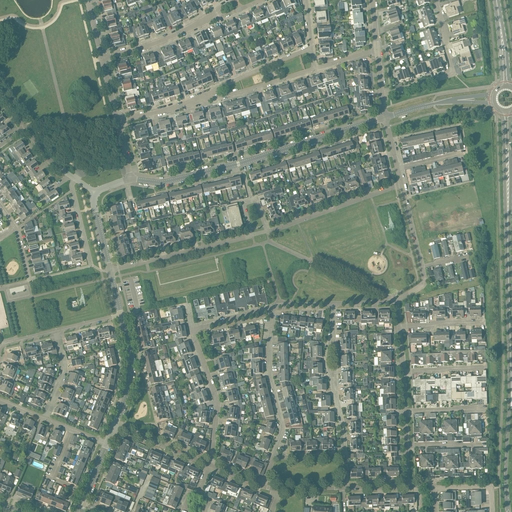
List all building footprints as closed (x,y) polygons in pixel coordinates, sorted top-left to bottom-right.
[(196,12),(197,12),(192,4),(195,2),(193,0),(191,0),(186,4),(187,7),(192,14),(193,15),(196,13),(197,13),(196,12)] [(202,8),(207,5),(203,0),(193,0),(194,1),(197,5),(199,4),(202,8)] [(291,6),(288,0),(283,0),(282,0),(283,2),(280,3),(284,12),(285,15),(288,14),(287,11),(289,11),(288,9),(292,7),(291,6)] [(288,0),(291,6),(294,5),(296,9),(300,8),(299,4),(297,0),(288,0)] [(389,5),(389,7),(394,5),(395,8),(392,9),(395,8),(398,7),(401,6),(400,3),(398,4),(396,0),(391,0),(387,1),(387,2),(387,3),(388,5),(389,5)] [(320,10),(328,9),(328,6),(327,1),(324,1),(314,2),(315,8),(320,7),(320,10)] [(360,1),(351,2),(352,10),(359,10),(359,6),(361,6),(360,1)] [(460,7),(459,1),(453,3),(448,4),(449,6),(446,7),(447,11),(446,12),(447,14),(448,14),(449,17),(459,14),(457,8),(460,7)] [(192,14),(187,7),(186,4),(185,4),(185,5),(183,6),(182,6),(181,6),(179,2),(176,3),(177,5),(181,13),(184,12),(187,17),(188,17),(189,18),(192,16),(193,15),(192,14)] [(271,5),(276,15),(276,17),(284,13),(285,15),(284,12),(280,3),(277,5),(277,3),(271,5)] [(107,14),(112,13),(111,10),(112,10),(111,4),(103,7),(104,12),(106,11),(107,14)] [(171,12),(172,15),(177,24),(181,22),(181,21),(181,20),(179,15),(181,13),(177,5),(174,7),(176,10),(171,12)] [(276,15),(271,5),(266,7),(267,9),(264,10),(265,13),(268,19),(276,15)] [(388,13),(389,19),(400,15),(398,7),(395,8),(392,9),(392,12),(388,13)] [(420,20),(433,16),(431,10),(430,11),(429,7),(424,9),(418,11),(420,15),(418,16),(420,20)] [(328,9),(320,10),(320,12),(316,13),(316,18),(329,17),(328,12),(328,9)] [(261,22),(268,19),(265,13),(264,10),(265,11),(262,13),(260,10),(256,11),(261,22)] [(261,22),(256,11),(252,13),(254,16),(251,17),(254,24),(256,23),(257,23),(261,22)] [(353,20),(363,19),(362,14),(360,14),(360,11),(352,12),(353,20)] [(113,16),(110,16),(105,17),(107,23),(115,21),(114,18),(116,17),(117,16),(116,12),(112,13),(113,16)] [(177,24),(176,23),(172,15),(168,17),(169,20),(172,25),(173,26),(177,24)] [(391,23),(391,24),(396,23),(397,26),(399,25),(403,24),(400,15),(389,19),(390,20),(389,21),(389,23),(391,23)] [(166,21),(164,18),(161,19),(160,16),(155,18),(157,22),(160,30),(161,32),(165,30),(165,29),(165,28),(163,23),(166,22),(166,21)] [(243,17),(246,25),(247,28),(254,25),(254,24),(251,17),(248,19),(247,16),(243,17)] [(434,21),(433,16),(420,20),(421,24),(422,23),(424,28),(434,25),(433,21),(434,21)] [(141,28),(144,37),(144,38),(148,37),(148,36),(148,35),(149,35),(147,29),(150,28),(148,22),(146,17),(142,19),(142,23),(140,23),(140,24),(139,24),(141,28)] [(246,25),(243,17),(239,19),(240,22),(237,23),(238,25),(239,28),(246,25)] [(322,26),(330,25),(329,17),(316,18),(317,23),(322,23),(322,26)] [(155,18),(151,20),(151,21),(148,22),(150,28),(153,27),(155,32),(156,32),(156,33),(157,33),(161,32),(160,30),(157,22),(155,18)] [(363,19),(353,20),(354,29),(356,29),(361,28),(361,25),(363,25),(363,19)] [(466,24),(464,19),(454,22),(455,24),(451,25),(453,29),(452,30),(452,32),(453,32),(454,35),(459,34),(465,32),(463,26),(466,24)] [(115,21),(107,23),(108,28),(110,28),(111,30),(121,28),(120,23),(116,24),(115,21)] [(233,21),(229,23),(232,31),(236,29),(237,32),(240,31),(239,28),(238,25),(237,23),(234,24),(233,21)] [(233,34),(232,31),(229,23),(225,25),(226,28),(223,29),(224,31),(227,37),(233,34)] [(318,34),(328,33),(330,33),(330,25),(322,26),(322,28),(317,29),(318,34)] [(397,26),(393,27),(394,29),(389,31),(391,36),(400,34),(398,28),(400,28),(399,25),(397,26)] [(144,38),(144,37),(141,28),(138,29),(137,26),(135,27),(132,28),(133,33),(133,34),(136,32),(137,34),(138,38),(139,38),(140,39),(144,38)] [(223,38),(227,37),(224,31),(223,29),(220,30),(219,27),(215,29),(218,37),(222,35),(223,38)] [(121,28),(111,30),(112,33),(109,34),(111,39),(123,36),(122,33),(121,28)] [(209,35),(213,43),(220,40),(218,37),(215,29),(211,31),(212,34),(210,35),(209,35)] [(352,39),(364,38),(364,32),(362,33),(361,29),(356,30),(354,30),(355,39),(352,39)] [(421,43),(424,42),(437,38),(436,32),(434,33),(433,29),(429,31),(423,32),(424,37),(420,39),(421,43)] [(292,36),(296,45),(298,45),(298,46),(301,45),(300,44),(302,43),(300,39),(303,38),(303,39),(305,38),(304,30),(300,32),(299,30),(296,31),(297,32),(292,34),(292,36)] [(205,33),(200,35),(204,44),(205,48),(206,48),(205,46),(210,44),(210,45),(213,44),(213,43),(209,35),(207,36),(205,33)] [(292,34),(291,33),(288,34),(287,37),(288,39),(285,41),(288,49),(290,48),(290,49),(292,48),(292,47),(294,47),(292,43),(295,41),(296,45),(292,36),(292,34)] [(330,33),(328,33),(318,34),(318,39),(323,39),(323,42),(331,41),(330,33)] [(400,34),(391,36),(393,42),(398,40),(399,43),(401,42),(405,41),(404,38),(401,39),(400,34)] [(196,40),(193,42),(196,48),(198,51),(205,48),(204,44),(200,35),(195,37),(196,40)] [(123,36),(111,39),(112,44),(115,44),(115,47),(125,44),(124,39),(123,36)] [(364,38),(352,39),(352,44),(355,44),(356,46),(352,47),(353,51),(360,49),(360,47),(363,47),(363,43),(365,43),(364,38)] [(439,43),(437,38),(424,42),(426,45),(427,45),(428,50),(434,48),(439,47),(438,43),(439,43)] [(193,42),(189,43),(188,40),(183,42),(184,43),(187,52),(192,49),(195,56),(199,54),(196,48),(193,42)] [(288,50),(288,49),(285,41),(282,42),(281,40),(276,42),(279,48),(282,47),(283,51),(285,50),(285,51),(288,50)] [(320,50),(329,49),(329,44),(333,43),(333,41),(331,41),(323,42),(324,44),(319,45),(320,50)] [(401,42),(399,43),(395,44),(396,47),(391,49),(393,54),(402,51),(400,46),(403,45),(405,43),(405,41),(401,42)] [(457,43),(453,44),(454,48),(453,48),(453,51),(454,50),(456,54),(459,53),(460,55),(470,52),(468,46),(468,47),(466,41),(463,42),(463,41),(457,43)] [(180,51),(177,53),(180,60),(183,58),(182,54),(187,52),(183,42),(179,44),(180,48),(179,48),(180,51)] [(276,55),(276,54),(278,53),(276,49),(279,48),(276,42),(273,44),(273,43),(268,45),(269,48),(272,56),(274,55),(274,56),(276,55)] [(272,57),(272,56),(269,48),(268,45),(265,46),(265,47),(260,49),(263,55),(266,54),(267,58),(269,57),(269,58),(272,57)] [(261,61),(260,61),(262,60),(260,56),(263,55),(260,49),(259,47),(256,48),(256,52),(256,53),(253,54),(257,62),(258,62),(261,61)] [(166,50),(171,62),(177,60),(177,61),(180,60),(177,53),(174,54),(173,51),(172,51),(171,48),(166,50)] [(330,54),(329,49),(320,50),(320,55),(325,55),(325,57),(330,57),(333,56),(333,54),(330,54)] [(163,59),(160,60),(162,68),(166,66),(165,64),(171,62),(166,50),(161,52),(162,55),(161,56),(163,59)] [(242,69),(244,68),(246,67),(244,63),(247,62),(244,56),(242,50),(239,52),(241,57),(239,58),(240,60),(237,61),(240,69),(241,69),(242,69)] [(400,61),(404,60),(406,59),(407,59),(406,56),(403,57),(402,51),(393,54),(395,60),(400,58),(400,61)] [(460,57),(457,58),(458,62),(457,63),(458,65),(459,65),(461,72),(472,69),(470,65),(474,64),(472,58),(470,52),(460,55),(460,57)] [(244,56),(247,62),(250,60),(252,66),(257,64),(257,62),(253,54),(250,56),(249,54),(244,56)] [(160,60),(157,62),(156,58),(154,58),(153,55),(148,56),(152,68),(158,66),(159,69),(162,68),(160,60)] [(445,55),(434,58),(434,59),(435,61),(438,70),(439,70),(440,70),(442,70),(442,69),(443,68),(442,63),(447,62),(445,55)] [(152,69),(152,68),(148,56),(143,58),(144,61),(143,62),(144,65),(141,66),(143,72),(152,69)] [(240,70),(239,70),(240,69),(237,61),(234,62),(233,61),(231,61),(230,57),(226,59),(228,63),(230,69),(233,67),(235,71),(237,71),(240,70)] [(411,73),(409,67),(407,59),(406,59),(404,60),(407,70),(402,72),(405,81),(405,80),(406,81),(408,80),(409,79),(410,79),(408,74),(411,73)] [(117,65),(118,71),(132,67),(130,68),(129,65),(127,60),(119,62),(120,65),(117,65)] [(437,70),(438,70),(435,61),(430,63),(429,61),(426,62),(428,68),(431,67),(432,72),(433,71),(434,72),(436,71),(437,70)] [(353,71),(358,71),(368,70),(367,64),(362,65),(361,62),(352,63),(353,71)] [(428,68),(426,62),(423,63),(424,65),(418,67),(421,75),(422,75),(423,76),(425,75),(425,74),(427,74),(425,69),(428,68)] [(228,75),(227,75),(229,74),(227,70),(230,69),(228,63),(225,64),(224,63),(219,65),(220,68),(224,76),(225,76),(228,75)] [(223,77),(224,76),(220,68),(219,65),(214,68),(211,70),(214,76),(217,74),(219,78),(220,78),(223,77)] [(421,75),(418,67),(413,68),(412,66),(409,67),(411,73),(414,72),(416,77),(417,77),(418,77),(420,77),(420,76),(421,75)] [(122,75),(123,78),(132,76),(131,73),(133,73),(133,71),(132,67),(118,71),(120,76),(122,75)] [(208,83),(213,81),(212,79),(215,78),(214,76),(211,70),(210,67),(202,71),(204,76),(208,83)] [(405,81),(402,72),(401,69),(396,71),(393,72),(395,78),(398,77),(399,82),(400,82),(401,83),(403,82),(404,81),(405,81)] [(203,85),(208,83),(204,76),(202,77),(199,70),(197,71),(198,74),(203,85)] [(357,76),(357,79),(363,78),(363,75),(368,75),(368,70),(358,71),(358,75),(357,76)] [(193,77),(198,87),(203,85),(198,74),(197,71),(197,72),(194,73),(196,76),(193,77)] [(330,73),(333,84),(338,83),(339,86),(340,87),(341,86),(342,86),(339,78),(338,74),(336,75),(335,71),(330,73)] [(323,80),(326,89),(327,91),(330,90),(329,86),(333,84),(330,73),(324,74),(326,79),(323,80)] [(180,82),(182,85),(184,91),(187,89),(187,92),(193,89),(188,78),(186,75),(184,76),(186,80),(180,82)] [(132,76),(123,78),(124,81),(121,82),(122,87),(134,84),(132,76)] [(323,80),(321,81),(319,76),(314,78),(318,89),(318,90),(326,89),(323,80)] [(193,89),(198,87),(193,77),(191,78),(190,77),(188,78),(193,89)] [(318,89),(314,78),(309,79),(312,87),(309,88),(311,94),(314,93),(313,91),(318,89)] [(363,78),(357,79),(353,79),(353,82),(356,87),(355,87),(358,87),(369,86),(369,80),(363,81),(363,78)] [(304,81),(299,83),(303,95),(308,94),(308,95),(311,94),(309,88),(306,89),(305,86),(304,81)] [(167,90),(166,88),(164,87),(163,87),(162,83),(159,84),(160,85),(164,99),(169,98),(167,90)] [(294,94),(295,97),(296,98),(303,96),(303,95),(299,83),(294,84),(295,89),(297,93),(294,94)] [(136,89),(135,89),(134,84),(131,85),(122,87),(124,92),(129,91),(129,94),(132,93),(137,92),(136,89)] [(169,98),(174,96),(171,84),(166,86),(166,88),(167,90),(169,98)] [(173,84),(171,84),(174,96),(180,95),(179,92),(182,91),(180,87),(180,86),(174,88),(173,84)] [(155,89),(159,101),(164,99),(160,85),(157,86),(159,93),(157,93),(155,89)] [(284,87),(288,99),(295,97),(294,94),(292,95),(290,91),(289,86),(284,87)] [(358,87),(355,87),(356,92),(354,92),(354,95),(359,95),(365,94),(365,91),(370,91),(369,86),(358,87)] [(288,99),(284,87),(279,89),(280,94),(281,97),(279,98),(281,104),(283,103),(283,101),(288,99)] [(159,101),(155,89),(152,90),(152,92),(148,94),(149,98),(150,102),(151,106),(151,105),(150,102),(153,101),(154,103),(159,101)] [(269,92),(272,104),(277,103),(278,105),(281,104),(279,98),(276,99),(275,95),(273,91),(269,92)] [(132,93),(132,96),(125,98),(126,103),(138,100),(137,96),(139,95),(138,92),(137,92),(132,93)] [(272,104),(269,92),(263,94),(266,102),(267,103),(264,104),(266,112),(269,111),(267,104),(272,103),(272,104)] [(361,103),(371,102),(371,97),(365,97),(365,94),(359,95),(354,95),(355,99),(356,99),(357,103),(361,103)] [(257,108),(256,105),(253,97),(248,98),(251,106),(248,107),(249,111),(257,108)] [(126,103),(128,109),(130,108),(131,111),(137,110),(136,106),(140,105),(141,103),(145,102),(144,99),(138,100),(126,103)] [(238,102),(241,113),(249,111),(248,107),(245,108),(244,105),(243,100),(238,102)] [(241,113),(238,102),(230,104),(233,115),(241,113)] [(357,103),(357,108),(360,108),(360,111),(361,115),(366,113),(365,111),(367,110),(366,108),(372,107),(371,102),(361,103),(357,103)] [(227,113),(224,114),(225,118),(228,117),(233,115),(230,104),(225,105),(226,110),(227,113)] [(222,119),(225,118),(224,114),(221,115),(219,108),(216,109),(215,106),(213,107),(217,120),(222,119)] [(217,120),(213,107),(210,108),(211,110),(208,111),(209,113),(206,113),(207,119),(208,123),(212,122),(213,122),(215,122),(216,121),(217,120)] [(200,124),(199,121),(196,111),(194,112),(194,114),(192,115),(193,120),(190,121),(191,126),(200,124)] [(196,111),(200,124),(205,123),(204,120),(207,119),(206,113),(203,114),(202,112),(199,113),(199,111),(196,111)] [(182,126),(183,129),(191,126),(190,121),(187,122),(186,117),(183,117),(182,115),(180,116),(182,126)] [(177,128),(174,129),(175,131),(178,130),(183,129),(182,126),(180,116),(177,116),(178,119),(175,119),(177,127),(177,128)] [(175,131),(174,129),(172,122),(169,123),(169,121),(166,122),(166,119),(163,120),(166,133),(175,131)] [(161,134),(166,133),(163,120),(160,120),(161,123),(158,123),(160,132),(157,133),(158,135),(159,138),(162,137),(161,134)] [(144,131),(144,128),(146,127),(145,124),(146,124),(146,123),(137,125),(137,126),(136,126),(135,126),(135,127),(134,127),(134,128),(135,127),(136,133),(134,134),(135,139),(135,140),(140,139),(148,137),(146,131),(144,131)] [(0,127),(0,135),(1,137),(10,130),(7,125),(4,127),(3,125),(0,127)] [(366,143),(367,142),(368,142),(370,142),(374,141),(380,139),(379,134),(372,136),(371,133),(367,135),(367,137),(365,137),(366,143)] [(428,135),(429,143),(430,146),(437,145),(436,140),(434,141),(433,134),(428,135)] [(141,161),(148,159),(151,158),(149,153),(149,152),(150,152),(149,149),(153,148),(152,144),(148,145),(148,144),(147,140),(141,142),(137,143),(137,147),(139,154),(141,161)] [(382,148),(381,142),(375,144),(374,141),(370,142),(368,142),(367,142),(366,143),(368,151),(369,151),(372,150),(382,148)] [(16,156),(17,157),(22,153),(20,150),(25,147),(21,142),(14,147),(14,146),(10,148),(13,152),(16,156)] [(209,143),(203,144),(205,151),(207,158),(212,157),(210,149),(209,143)] [(351,143),(346,144),(349,152),(353,150),(355,155),(357,154),(357,152),(356,149),(354,150),(353,147),(351,143)] [(382,148),(372,150),(373,153),(371,153),(372,159),(378,157),(377,154),(383,153),(382,148)] [(313,155),(315,161),(321,160),(320,157),(318,152),(313,154),(313,155)] [(29,160),(32,158),(28,153),(24,156),(22,153),(17,157),(20,162),(19,163),(22,167),(30,162),(29,160)] [(151,158),(148,159),(148,161),(142,162),(144,170),(147,169),(148,171),(154,170),(153,164),(154,164),(155,163),(156,161),(156,160),(156,157),(151,158)] [(371,159),(373,167),(386,164),(385,159),(379,160),(378,157),(372,159),(371,159)] [(28,173),(30,176),(35,172),(33,169),(38,166),(34,161),(30,164),(26,167),(28,169),(27,169),(26,170),(26,172),(26,173),(28,173)] [(374,176),(378,175),(382,174),(381,171),(387,169),(386,164),(373,167),(372,167),(374,176)] [(414,173),(413,169),(413,168),(411,169),(412,176),(409,176),(412,186),(409,186),(410,193),(414,192),(413,188),(417,187),(415,175),(414,175),(414,173)] [(0,186),(10,179),(15,176),(12,172),(7,176),(8,177),(5,179),(2,175),(0,176),(0,186)] [(35,172),(30,176),(33,181),(35,179),(37,182),(45,177),(42,172),(37,175),(35,172)] [(378,175),(379,178),(377,178),(378,183),(383,182),(383,179),(389,178),(388,172),(382,174),(378,175)] [(360,180),(357,173),(355,174),(349,176),(350,179),(353,189),(359,187),(357,181),(360,180)] [(342,185),(343,186),(345,185),(347,191),(353,189),(350,179),(349,176),(348,176),(343,178),(340,179),(342,183),(342,185)] [(365,178),(364,176),(360,177),(362,184),(367,182),(367,183),(371,181),(370,177),(365,178)] [(10,179),(0,186),(0,187),(1,189),(0,190),(3,194),(11,188),(9,185),(12,182),(10,179)] [(336,195),(342,193),(341,190),(344,189),(343,186),(342,185),(342,183),(340,179),(332,182),(333,185),(335,191),(336,194),(336,195)] [(38,195),(39,197),(43,195),(48,191),(46,188),(51,185),(47,180),(39,186),(43,190),(41,192),(42,192),(38,195)] [(323,185),(326,192),(328,191),(330,197),(336,195),(336,194),(335,191),(333,185),(330,187),(328,184),(323,185)] [(326,192),(323,185),(318,187),(319,190),(316,191),(319,201),(325,199),(323,193),(326,192)] [(3,194),(6,199),(7,198),(9,200),(19,193),(15,186),(11,188),(3,194)] [(277,190),(274,191),(268,193),(270,198),(264,200),(266,205),(272,203),(276,202),(274,198),(277,197),(277,195),(283,193),(281,189),(277,190)] [(306,192),(309,198),(311,197),(313,203),(319,201),(316,191),(313,193),(312,190),(306,192)] [(48,191),(43,195),(39,197),(41,200),(45,197),(47,200),(48,198),(50,201),(58,196),(55,191),(50,194),(48,191)] [(309,198),(306,192),(301,193),(302,196),(299,197),(302,207),(308,205),(306,199),(309,198)] [(12,208),(21,202),(24,199),(19,193),(9,200),(11,203),(9,204),(12,208)] [(291,208),(296,206),(297,209),(302,207),(299,197),(298,195),(297,195),(297,194),(296,195),(295,195),(294,195),(294,196),(288,198),(290,204),(291,208)] [(276,202),(272,203),(273,206),(267,208),(269,214),(279,211),(277,205),(280,204),(279,201),(276,202)] [(12,208),(15,212),(16,211),(18,213),(29,206),(33,203),(32,202),(30,203),(30,204),(29,202),(23,206),(21,202),(12,208)] [(122,202),(116,204),(116,207),(111,208),(112,212),(110,212),(110,214),(124,210),(122,202)] [(31,210),(36,206),(33,203),(29,206),(18,213),(20,216),(18,217),(21,221),(30,215),(27,211),(30,209),(31,210)] [(59,215),(65,213),(64,210),(69,209),(68,203),(61,204),(61,203),(57,204),(56,205),(57,209),(58,211),(56,212),(57,215),(59,215)] [(228,215),(239,212),(237,203),(226,206),(228,215)] [(125,215),(124,210),(110,214),(111,215),(112,215),(113,218),(111,218),(113,218),(125,215)] [(281,210),(279,211),(269,214),(271,219),(273,219),(274,222),(284,219),(281,210)] [(241,221),(239,212),(228,215),(230,224),(241,221)] [(65,213),(59,215),(60,221),(62,220),(63,223),(67,222),(72,221),(71,215),(66,216),(65,213)] [(113,218),(111,218),(112,222),(110,222),(111,224),(124,221),(123,216),(125,216),(125,215),(113,218)] [(27,235),(34,233),(33,228),(37,227),(36,222),(34,219),(25,225),(25,228),(24,228),(25,235),(27,235)] [(209,223),(206,224),(208,234),(214,232),(213,228),(212,227),(215,226),(214,219),(208,220),(209,223)] [(198,230),(201,229),(201,230),(202,235),(208,234),(206,224),(202,225),(201,223),(201,222),(200,221),(199,221),(193,222),(194,224),(195,231),(198,230)] [(241,221),(230,224),(232,233),(244,230),(241,221)] [(63,223),(61,224),(62,227),(64,227),(65,232),(65,233),(69,232),(75,230),(73,224),(68,226),(67,222),(63,223)] [(184,226),(185,229),(187,239),(193,237),(192,233),(191,232),(195,231),(194,224),(193,222),(189,223),(190,225),(184,226)] [(125,226),(122,226),(114,229),(115,232),(113,232),(113,234),(118,233),(124,232),(123,229),(125,229),(126,228),(125,226)] [(167,234),(170,243),(175,242),(174,236),(177,235),(175,228),(175,227),(174,226),(169,227),(171,233),(167,234)] [(175,227),(175,228),(177,235),(180,235),(181,240),(187,239),(185,229),(179,231),(178,228),(177,226),(175,227)] [(164,245),(170,243),(167,234),(164,234),(163,229),(157,230),(159,239),(162,239),(164,245)] [(153,237),(150,238),(152,247),(158,246),(156,240),(159,239),(157,230),(153,231),(152,233),(153,237)] [(29,244),(37,242),(36,242),(39,242),(38,237),(41,236),(40,231),(39,232),(38,232),(34,233),(27,235),(28,238),(26,238),(28,245),(29,244)] [(65,233),(65,232),(63,233),(61,234),(63,240),(67,239),(68,242),(77,240),(76,234),(70,235),(69,232),(65,233)] [(129,234),(116,237),(117,242),(123,241),(128,240),(131,239),(129,234)] [(146,249),(152,247),(150,238),(144,239),(143,236),(140,237),(141,241),(142,244),(145,243),(145,244),(146,249)] [(452,238),(453,241),(456,253),(464,251),(460,236),(452,238)] [(28,247),(30,254),(43,251),(39,252),(38,247),(44,245),(43,241),(39,242),(36,242),(37,242),(29,244),(30,247),(28,247)] [(69,255),(75,254),(74,251),(79,249),(78,243),(73,245),(69,246),(69,249),(67,250),(63,255),(64,257),(69,255)] [(127,245),(120,247),(118,247),(119,250),(117,251),(118,253),(128,250),(131,249),(130,244),(129,245),(127,245)] [(434,259),(441,258),(437,245),(431,247),(434,259)] [(31,257),(32,264),(48,260),(41,261),(40,256),(44,255),(43,251),(30,254),(32,254),(32,257),(31,257)] [(69,255),(64,257),(61,257),(62,262),(66,262),(66,263),(67,263),(72,262),(73,264),(82,262),(81,256),(76,257),(75,254),(69,255)] [(49,265),(48,260),(32,264),(33,264),(34,264),(35,266),(33,267),(35,273),(43,271),(44,273),(48,272),(46,265),(49,265)] [(466,262),(459,264),(463,280),(470,279),(466,262)] [(443,280),(441,269),(433,270),(436,282),(443,280)] [(257,303),(257,304),(261,303),(263,303),(263,301),(267,300),(267,301),(265,294),(259,295),(257,285),(253,286),(255,296),(257,303)] [(257,303),(255,296),(250,297),(247,288),(243,289),(245,298),(247,305),(247,306),(251,305),(253,306),(253,305),(253,304),(257,303)] [(235,301),(237,308),(237,309),(241,308),(243,308),(243,306),(247,305),(245,298),(240,300),(238,294),(239,293),(238,290),(233,291),(235,301)] [(225,303),(227,310),(227,311),(231,310),(233,311),(233,310),(233,309),(237,308),(235,301),(230,302),(227,293),(223,294),(225,303)] [(476,316),(475,307),(475,304),(471,304),(471,293),(466,293),(467,302),(467,308),(467,309),(470,309),(470,317),(476,316)] [(439,318),(442,317),(445,317),(445,308),(449,307),(449,302),(449,301),(449,294),(444,295),(445,298),(445,305),(439,305),(439,309),(439,318)] [(215,306),(217,313),(217,314),(221,313),(223,313),(223,311),(227,310),(225,303),(220,305),(217,295),(213,296),(215,306)] [(217,313),(215,306),(210,307),(207,297),(203,298),(205,308),(207,315),(207,316),(211,315),(213,316),(213,315),(213,313),(217,313)] [(207,315),(205,308),(200,310),(197,300),(193,301),(197,318),(201,317),(203,318),(204,316),(207,315)] [(449,301),(449,302),(449,307),(449,309),(452,308),(452,317),(458,317),(458,308),(458,306),(458,304),(453,304),(452,301),(449,301)] [(463,308),(467,308),(467,302),(463,302),(463,306),(458,306),(458,308),(458,317),(464,317),(463,308)] [(426,304),(426,308),(419,308),(419,311),(419,320),(422,320),(422,319),(425,319),(425,312),(429,311),(429,310),(429,304),(426,304)] [(475,304),(475,307),(476,316),(481,316),(481,308),(484,307),(484,304),(481,304),(475,304)] [(173,317),(182,315),(181,310),(176,310),(175,307),(169,309),(170,312),(172,311),(173,317)] [(419,311),(419,308),(414,308),(414,312),(410,312),(410,315),(413,315),(413,320),(416,320),(417,320),(419,320),(419,311)] [(379,325),(379,323),(384,323),(384,320),(383,310),(378,310),(378,316),(375,316),(375,317),(375,318),(375,322),(375,325),(379,325)] [(390,313),(389,313),(389,310),(383,310),(384,320),(384,323),(384,324),(392,324),(391,315),(390,315),(390,313)] [(353,323),(358,323),(357,317),(354,317),(354,311),(349,311),(349,312),(349,313),(349,321),(349,325),(353,325),(353,323)] [(375,317),(375,316),(372,316),(371,311),(366,311),(366,312),(366,320),(366,322),(371,322),(372,325),(375,325),(375,322),(375,318),(375,317)] [(366,312),(360,312),(361,317),(357,317),(358,323),(361,323),(361,324),(366,324),(366,322),(366,320),(366,312)] [(147,320),(146,317),(146,315),(142,315),(136,317),(134,317),(135,320),(133,321),(134,322),(133,322),(134,323),(146,320),(147,320)] [(182,315),(173,317),(171,317),(172,326),(178,325),(178,322),(183,321),(182,315)] [(288,328),(289,318),(289,317),(283,316),(283,317),(281,317),(281,315),(279,327),(288,328)] [(290,330),(296,331),(296,329),(297,323),(297,319),(297,318),(293,318),(293,317),(289,316),(289,317),(289,318),(288,328),(290,329),(290,330)] [(297,318),(297,319),(297,323),(296,329),(296,331),(295,338),(298,339),(300,327),(304,328),(306,320),(306,319),(301,319),(302,318),(297,317),(297,318)] [(309,331),(312,332),(314,321),(314,320),(308,320),(306,320),(304,328),(309,329),(309,331)] [(322,326),(322,321),(317,321),(314,321),(312,332),(316,332),(316,330),(323,330),(324,326),(322,326)] [(136,332),(136,334),(146,331),(146,328),(150,327),(149,325),(137,328),(137,331),(136,331),(136,332)] [(176,330),(177,334),(185,332),(184,326),(179,327),(178,325),(172,326),(170,326),(171,329),(173,331),(176,330)] [(250,325),(248,326),(251,336),(254,335),(254,337),(259,335),(257,330),(255,330),(254,326),(251,327),(250,325)] [(246,328),(241,330),(243,339),(246,339),(245,337),(251,336),(248,326),(246,326),(246,328)] [(113,339),(114,341),(117,341),(115,332),(112,333),(112,330),(109,331),(108,328),(103,329),(105,340),(110,338),(111,340),(113,339)] [(98,336),(96,336),(97,343),(100,342),(100,341),(105,340),(103,329),(97,330),(98,336)] [(235,340),(232,329),(230,330),(230,332),(228,333),(225,334),(228,346),(231,345),(230,343),(235,342),(235,340)] [(241,330),(235,331),(235,329),(232,329),(235,340),(240,338),(240,340),(243,339),(241,330)] [(455,336),(452,336),(452,346),(456,346),(455,344),(461,344),(460,340),(460,330),(458,331),(458,333),(455,333),(455,336)] [(462,330),(460,330),(460,340),(465,340),(465,342),(466,343),(469,343),(468,335),(466,336),(465,333),(463,333),(462,330)] [(468,335),(469,343),(472,343),(472,340),(477,340),(476,330),(471,330),(471,335),(468,335)] [(485,332),(482,333),(482,330),(476,330),(477,332),(477,340),(477,343),(485,343),(485,332)] [(434,341),(439,341),(439,331),(437,331),(437,334),(434,334),(434,337),(431,337),(431,342),(431,345),(434,345),(434,341)] [(452,346),(452,336),(449,336),(449,333),(446,333),(446,331),(444,331),(444,333),(444,341),(444,344),(449,344),(449,346),(452,346)] [(95,344),(97,343),(96,336),(93,337),(92,332),(86,333),(88,342),(94,340),(95,344)] [(185,332),(177,334),(178,339),(175,340),(175,343),(181,342),(181,339),(186,338),(185,332)] [(82,340),(80,340),(81,347),(89,345),(88,342),(86,333),(81,334),(82,340)] [(219,344),(216,333),(214,334),(215,336),(212,337),(209,338),(211,347),(214,346),(214,345),(219,344)] [(216,333),(219,344),(220,347),(225,346),(225,347),(228,346),(225,334),(222,334),(219,335),(219,333),(216,333)] [(384,333),(381,333),(377,334),(377,337),(380,337),(380,342),(390,341),(390,336),(386,336),(386,333),(384,333)] [(429,333),(421,334),(422,344),(430,343),(429,333)] [(411,344),(417,344),(416,334),(408,334),(409,342),(411,342),(411,344)] [(82,349),(81,347),(80,340),(77,341),(76,336),(70,337),(72,345),(73,348),(78,347),(79,350),(82,349)] [(152,336),(139,339),(140,341),(139,342),(139,343),(138,343),(139,344),(149,342),(148,339),(152,338),(152,336)] [(340,340),(340,345),(352,345),(352,336),(345,337),(345,340),(340,340)] [(72,345),(70,337),(65,338),(66,343),(63,344),(65,351),(68,350),(67,347),(72,345)] [(312,353),(323,352),(323,347),(316,347),(316,342),(311,341),(309,341),(309,347),(310,347),(310,353),(312,353)] [(390,341),(380,342),(380,346),(377,347),(377,350),(385,349),(385,347),(391,346),(390,341)] [(46,343),(48,353),(52,352),(52,355),(57,354),(56,348),(53,349),(51,344),(49,344),(49,342),(46,343)] [(175,344),(177,347),(176,347),(178,352),(181,351),(190,348),(189,348),(191,347),(189,342),(182,344),(181,342),(175,343),(175,344)] [(48,353),(46,343),(42,344),(43,346),(41,346),(42,351),(39,352),(40,358),(45,357),(45,354),(48,353)] [(346,351),(346,353),(353,353),(352,345),(340,345),(340,351),(346,351)] [(36,359),(37,362),(41,361),(40,358),(39,352),(36,353),(35,348),(33,348),(32,346),(29,347),(32,357),(32,361),(36,360),(36,359)] [(249,354),(251,354),(254,354),(263,354),(263,351),(262,351),(261,346),(257,347),(253,347),(249,348),(249,349),(249,354)] [(28,358),(32,357),(29,347),(26,348),(26,350),(24,350),(25,355),(23,356),(24,362),(29,361),(28,358)] [(191,353),(190,348),(181,351),(183,356),(180,357),(181,360),(187,358),(186,355),(191,353)] [(103,357),(106,356),(114,355),(113,352),(115,351),(115,349),(102,352),(103,357)] [(144,359),(156,356),(155,349),(151,350),(151,351),(143,353),(144,359)] [(385,349),(377,350),(377,353),(380,353),(380,358),(391,357),(391,352),(385,352),(385,349)] [(477,350),(471,351),(471,358),(471,361),(478,361),(477,355),(482,354),(482,358),(486,358),(486,353),(486,350),(484,350),(481,350),(477,350)] [(445,352),(441,352),(441,354),(441,358),(441,362),(448,362),(448,355),(453,355),(453,359),(456,359),(456,351),(452,351),(450,351),(445,352)] [(471,358),(471,351),(456,351),(456,359),(456,362),(463,362),(463,355),(467,355),(468,358),(471,358)] [(224,358),(217,360),(218,365),(228,363),(227,358),(234,356),(234,355),(234,352),(223,355),(224,358)] [(305,361),(307,361),(309,361),(313,361),(319,361),(319,358),(320,358),(323,358),(323,352),(312,353),(310,353),(310,358),(307,358),(307,361),(305,361)] [(353,353),(346,353),(346,356),(341,357),(341,362),(349,362),(353,362),(353,353)] [(14,365),(15,362),(16,362),(18,357),(9,354),(7,359),(9,360),(7,362),(10,364),(10,363),(14,365)] [(254,354),(251,354),(252,362),(260,362),(260,359),(262,359),(262,356),(263,356),(263,354),(254,354)] [(422,354),(414,354),(411,355),(411,365),(418,365),(418,358),(426,358),(426,354),(422,354)] [(436,358),(441,358),(441,354),(426,354),(426,358),(426,365),(433,365),(433,362),(436,362),(436,358)] [(83,360),(82,356),(76,358),(77,361),(71,362),(72,368),(81,366),(80,360),(83,360)] [(144,359),(145,364),(158,361),(156,356),(144,359)] [(380,366),(387,365),(385,365),(385,363),(391,362),(391,357),(380,358),(377,358),(378,366),(380,366)] [(187,358),(181,360),(184,368),(195,364),(193,359),(188,361),(187,358)] [(158,361),(145,364),(147,369),(155,367),(159,366),(158,361)] [(322,369),(323,369),(323,364),(313,364),(313,361),(309,361),(307,361),(305,361),(305,363),(305,364),(309,364),(309,367),(313,366),(313,370),(322,369)] [(349,362),(341,362),(341,368),(346,367),(346,370),(353,370),(353,367),(350,367),(349,362)] [(7,365),(5,370),(16,375),(19,367),(14,365),(10,363),(10,364),(9,366),(7,365)] [(230,368),(228,363),(218,365),(220,370),(226,369),(227,372),(233,370),(233,367),(230,368)] [(46,374),(52,377),(53,377),(55,372),(53,371),(54,368),(53,366),(51,366),(51,364),(47,365),(47,367),(44,374),(45,374),(46,374)] [(195,364),(184,368),(187,376),(193,374),(192,371),(197,369),(195,364)] [(385,365),(380,366),(380,369),(382,369),(382,371),(385,371),(385,373),(393,373),(393,368),(387,368),(387,365),(385,365)] [(147,369),(148,374),(160,371),(159,366),(155,367),(147,369)] [(264,369),(254,369),(254,372),(252,373),(252,377),(255,377),(260,377),(260,374),(262,374),(262,371),(264,371),(264,369)] [(320,378),(320,375),(323,375),(323,369),(322,369),(313,370),(309,370),(309,378),(310,378),(317,378),(320,378)] [(16,375),(5,370),(3,375),(5,376),(4,379),(7,380),(10,381),(13,382),(16,375)] [(222,382),(224,381),(232,379),(231,374),(234,373),(233,370),(227,372),(228,375),(221,376),(222,382)] [(341,373),(341,379),(353,378),(353,370),(346,370),(346,373),(341,373)] [(149,380),(152,379),(162,377),(160,371),(148,374),(149,380)] [(476,376),(477,388),(482,388),(482,384),(486,384),(486,371),(483,371),(483,376),(476,376)] [(71,373),(69,378),(78,381),(81,382),(83,374),(77,372),(77,375),(71,373)] [(43,373),(40,381),(42,382),(48,384),(51,385),(53,380),(50,379),(51,377),(52,377),(46,374),(45,374),(44,374),(43,373)] [(393,378),(393,373),(385,373),(385,376),(382,376),(382,378),(381,378),(381,382),(387,381),(387,379),(393,378)] [(191,378),(193,383),(201,380),(199,375),(194,377),(193,374),(187,376),(188,379),(191,378)] [(471,388),(477,388),(476,376),(471,377),(471,374),(468,374),(468,377),(463,377),(464,384),(471,384),(471,388)] [(451,379),(451,389),(456,389),(456,385),(464,384),(463,377),(459,377),(459,375),(456,375),(456,377),(451,377),(451,379)] [(281,382),(282,386),(292,384),(288,385),(288,382),(291,382),(291,379),(288,379),(288,376),(277,377),(278,379),(279,379),(279,382),(281,382)] [(162,377),(152,379),(149,380),(151,385),(163,382),(162,377)] [(252,377),(254,387),(255,387),(257,387),(267,384),(266,382),(265,383),(264,379),(262,380),(261,377),(260,377),(255,377),(252,377)] [(420,391),(426,391),(425,380),(420,380),(420,377),(417,377),(417,380),(412,380),(413,387),(420,387),(420,391)] [(425,380),(426,391),(431,391),(431,387),(438,387),(438,379),(434,379),(433,377),(430,377),(430,379),(425,380)] [(451,390),(451,389),(451,379),(446,379),(446,377),(442,377),(442,379),(438,379),(438,387),(446,386),(446,390),(451,390)] [(78,381),(69,378),(68,383),(74,385),(73,388),(78,390),(81,391),(82,388),(80,387),(77,386),(78,381)] [(312,386),(317,386),(326,386),(327,386),(327,382),(326,381),(325,381),(317,381),(317,378),(310,378),(310,381),(312,381),(312,386)] [(353,378),(341,379),(341,384),(349,384),(349,387),(356,387),(356,384),(354,384),(353,378)] [(4,381),(2,386),(13,391),(16,383),(13,382),(10,381),(7,380),(4,379),(7,380),(5,382),(4,381)] [(222,382),(224,387),(231,386),(231,388),(237,387),(237,384),(234,385),(232,379),(224,381),(222,382)] [(42,382),(40,381),(38,380),(37,383),(41,384),(39,389),(45,392),(48,393),(50,388),(47,387),(48,384),(42,382)] [(201,380),(193,383),(189,385),(191,390),(190,390),(191,393),(193,393),(199,390),(198,388),(203,386),(201,380)] [(383,389),(386,389),(394,389),(394,384),(387,384),(387,381),(381,382),(375,382),(376,384),(377,385),(381,385),(381,390),(383,389)] [(256,392),(259,392),(267,390),(266,386),(267,386),(267,384),(257,387),(255,387),(256,392)] [(294,389),(292,384),(282,386),(283,389),(282,389),(283,394),(294,392),(294,389)] [(13,391),(2,386),(0,389),(0,391),(1,392),(0,395),(2,395),(7,397),(8,398),(9,395),(11,396),(13,391)] [(153,394),(164,392),(163,386),(159,387),(158,386),(155,387),(155,388),(152,389),(153,394)] [(321,394),(321,391),(326,391),(326,386),(317,386),(317,391),(312,391),(312,394),(314,394),(316,394),(318,394),(321,394)] [(237,387),(231,388),(232,391),(225,393),(226,399),(228,398),(237,396),(235,391),(238,390),(237,387)] [(349,387),(349,390),(344,390),(344,396),(357,395),(357,392),(356,392),(356,390),(360,390),(359,387),(356,387),(349,387)] [(66,388),(64,393),(72,397),(75,398),(76,395),(79,396),(81,391),(78,390),(73,388),(71,391),(66,388)] [(471,392),(464,392),(464,400),(469,400),(469,402),(472,402),(472,400),(477,399),(477,388),(471,388),(471,392)] [(482,392),(482,388),(477,388),(477,399),(484,399),(484,405),(487,405),(487,392),(482,392)] [(45,392),(39,389),(38,390),(36,389),(33,396),(40,399),(45,400),(47,395),(44,394),(45,392)] [(381,398),(382,397),(388,397),(388,395),(394,394),(394,389),(386,389),(383,389),(383,394),(381,394),(381,398)] [(451,389),(451,390),(451,400),(452,400),(456,400),(456,402),(460,402),(460,400),(464,400),(464,392),(456,393),(456,389),(451,389)] [(200,393),(199,390),(194,392),(193,393),(194,395),(196,401),(199,400),(207,397),(209,396),(207,391),(200,393)] [(451,400),(451,390),(446,390),(446,394),(438,395),(439,402),(443,402),(443,404),(447,404),(447,402),(452,402),(452,400),(451,400)] [(98,396),(101,397),(109,400),(110,397),(112,398),(113,396),(100,391),(98,396)] [(426,403),(426,391),(420,391),(420,395),(413,395),(413,403),(418,403),(418,405),(421,405),(421,403),(426,403)] [(431,391),(426,391),(426,403),(431,402),(431,405),(434,405),(434,402),(439,402),(438,395),(431,395),(431,391)] [(27,393),(23,392),(22,395),(19,402),(23,404),(25,397),(26,397),(27,393)] [(154,400),(163,398),(166,397),(164,392),(153,394),(154,400)] [(294,392),(283,394),(284,400),(295,397),(294,392)] [(72,397),(64,393),(63,395),(62,395),(61,395),(61,397),(61,398),(62,398),(67,401),(66,403),(72,406),(78,408),(78,407),(77,404),(73,403),(75,398),(72,397)] [(324,397),(324,394),(321,394),(318,394),(316,394),(314,394),(312,394),(316,394),(316,398),(319,398),(320,399),(321,399),(321,402),(325,402),(330,402),(331,402),(331,397),(324,397)] [(240,395),(237,396),(228,398),(229,404),(235,402),(235,406),(242,405),(241,401),(240,395)] [(344,396),(344,401),(352,401),(352,404),(359,404),(358,398),(357,398),(357,395),(344,396)] [(40,399),(33,396),(30,404),(29,403),(28,406),(35,409),(37,406),(39,407),(40,407),(41,404),(40,404),(41,402),(39,401),(40,399)] [(98,396),(96,401),(109,406),(110,404),(108,403),(109,400),(101,397),(98,396)] [(207,397),(199,400),(201,405),(198,406),(198,407),(196,408),(196,409),(199,409),(205,408),(204,404),(210,401),(209,396),(207,397)] [(154,400),(155,405),(167,402),(166,397),(163,398),(154,400)] [(284,400),(286,405),(297,402),(295,397),(284,400)] [(388,397),(382,397),(383,405),(386,405),(395,405),(395,400),(389,400),(388,397)] [(109,406),(96,401),(94,406),(105,410),(106,407),(108,408),(109,406)] [(167,402),(155,405),(157,410),(168,407),(168,406),(168,405),(167,404),(167,402)] [(286,405),(287,410),(295,408),(294,405),(297,405),(297,402),(286,405)] [(66,412),(69,413),(72,406),(66,403),(65,406),(59,404),(57,409),(66,412)] [(362,412),(362,403),(359,404),(352,404),(352,407),(347,407),(347,412),(356,412),(359,412),(362,412)] [(238,415),(241,415),(241,411),(243,412),(244,406),(242,406),(242,405),(235,406),(235,409),(230,408),(229,414),(238,415)] [(381,411),(381,414),(383,413),(389,413),(389,411),(395,410),(395,405),(386,405),(386,411),(381,411)] [(94,406),(92,411),(105,416),(105,414),(104,413),(105,410),(94,406)] [(168,407),(157,410),(158,415),(169,413),(169,410),(168,407)] [(64,417),(66,412),(57,409),(56,408),(54,413),(61,416),(60,419),(66,421),(67,418),(64,417)] [(198,413),(198,417),(210,419),(210,413),(205,412),(205,408),(196,409),(195,413),(198,413)] [(319,410),(318,410),(318,414),(325,414),(325,418),(333,418),(335,418),(335,413),(328,413),(328,410),(320,410),(319,410)] [(105,416),(92,411),(90,416),(91,416),(101,420),(102,417),(104,418),(105,416)] [(273,414),(272,411),(264,413),(265,419),(274,420),(273,416),(274,416),(274,414),(273,414)] [(355,418),(355,420),(362,420),(362,417),(359,417),(359,412),(347,412),(347,418),(355,418)] [(169,413),(158,415),(159,421),(167,419),(168,420),(171,419),(170,415),(169,413)] [(299,413),(288,416),(290,421),(301,418),(299,413)] [(389,413),(383,413),(381,414),(381,416),(383,416),(383,421),(386,421),(396,421),(395,416),(389,416),(389,413)] [(20,416),(13,414),(11,417),(12,417),(10,424),(16,426),(13,432),(17,433),(20,424),(17,423),(20,416)] [(227,414),(227,419),(234,420),(233,423),(240,424),(241,415),(238,415),(229,414),(227,414)] [(89,421),(91,422),(101,426),(101,424),(100,423),(101,420),(91,416),(89,421)] [(210,419),(198,417),(197,417),(196,423),(197,423),(197,426),(203,427),(203,424),(204,424),(209,424),(210,419)] [(303,428),(301,418),(290,421),(291,426),(292,426),(293,428),(303,428)] [(329,423),(335,423),(335,418),(333,418),(325,418),(323,418),(323,424),(324,423),(324,428),(329,428),(329,423)] [(34,422),(27,419),(26,423),(24,422),(22,428),(29,431),(28,434),(30,435),(29,439),(31,440),(36,429),(32,427),(34,422)] [(362,429),(362,420),(355,420),(355,423),(350,424),(350,429),(362,429)] [(267,426),(266,428),(275,431),(276,429),(274,428),(275,425),(274,425),(275,421),(270,421),(266,421),(264,425),(267,426)] [(396,421),(386,421),(386,426),(383,427),(383,429),(390,429),(389,426),(396,426),(396,421)] [(100,428),(101,426),(91,422),(89,427),(86,426),(85,429),(90,431),(91,428),(97,430),(98,427),(100,428)] [(163,436),(168,438),(170,433),(171,429),(166,427),(168,424),(165,423),(164,424),(162,429),(165,430),(163,436)] [(240,424),(233,423),(233,426),(226,425),(225,431),(235,432),(236,427),(239,427),(239,426),(242,426),(242,424),(239,424),(240,424)] [(45,426),(40,425),(37,430),(38,431),(36,434),(41,436),(40,440),(46,442),(50,433),(47,432),(48,431),(43,429),(45,426)] [(261,435),(269,437),(270,435),(272,436),(273,433),(275,433),(275,431),(266,428),(261,426),(260,430),(262,431),(261,435)] [(418,442),(424,442),(423,434),(426,434),(426,428),(418,428),(414,428),(414,433),(420,433),(420,435),(421,439),(418,439),(418,442)] [(467,434),(469,434),(469,438),(470,438),(474,438),(474,436),(475,436),(475,435),(475,428),(466,429),(467,434)] [(475,436),(477,436),(477,437),(482,437),(481,433),(483,433),(483,428),(481,428),(475,428),(475,435),(475,436)] [(175,434),(177,435),(180,430),(177,429),(176,431),(171,429),(170,433),(168,438),(172,440),(175,434)] [(362,437),(367,437),(367,434),(362,434),(362,429),(350,429),(350,435),(355,435),(356,437),(362,437)] [(390,429),(390,431),(386,431),(386,434),(383,434),(384,437),(387,437),(390,437),(396,437),(396,434),(397,434),(397,432),(396,432),(396,429),(390,429)] [(61,433),(54,430),(50,440),(59,444),(62,436),(60,436),(61,433)] [(180,430),(177,435),(180,436),(178,442),(183,444),(184,442),(186,435),(187,433),(183,431),(180,430)] [(235,432),(225,431),(224,436),(231,437),(231,440),(234,441),(242,444),(242,440),(241,438),(238,438),(238,432),(235,432)] [(195,436),(193,442),(196,443),(193,448),(198,450),(202,441),(202,440),(203,437),(199,435),(199,434),(196,432),(195,436)] [(190,440),(193,442),(195,436),(192,435),(191,437),(186,435),(184,442),(183,444),(188,446),(190,440)] [(262,441),(261,443),(270,447),(271,444),(269,444),(270,441),(268,440),(269,437),(261,435),(259,440),(262,441)] [(362,437),(356,437),(356,440),(350,440),(350,446),(359,446),(359,442),(363,442),(362,437)] [(396,437),(390,437),(387,437),(387,439),(384,439),(385,445),(396,445),(396,442),(398,442),(398,440),(396,440),(396,437)] [(136,451),(137,452),(138,449),(133,447),(135,442),(125,438),(124,441),(122,440),(120,445),(134,450),(136,451)] [(303,439),(303,445),(306,445),(306,451),(312,451),(311,441),(311,438),(308,439),(303,439)] [(314,441),(311,441),(312,451),(317,451),(317,444),(319,444),(319,438),(314,439),(314,441)] [(328,450),(327,440),(327,438),(319,438),(319,444),(322,444),(322,450),(328,450)] [(330,440),(327,440),(328,450),(333,450),(333,444),(335,444),(335,438),(330,438),(330,440)] [(290,451),(296,451),(295,441),(292,441),(292,439),(287,439),(287,445),(290,445),(290,451)] [(303,445),(303,439),(298,439),(298,441),(295,441),(296,451),(301,451),(301,445),(303,445)] [(208,453),(210,442),(207,441),(207,442),(202,440),(202,441),(198,450),(203,452),(204,451),(208,453)] [(85,441),(83,446),(93,450),(94,448),(92,447),(93,444),(85,441)] [(269,449),(270,447),(261,443),(260,446),(257,445),(255,450),(263,453),(264,450),(266,451),(267,448),(269,449)] [(136,451),(134,450),(120,445),(118,449),(127,453),(130,454),(134,456),(136,451)] [(391,453),(397,453),(397,450),(398,450),(398,448),(396,448),(396,445),(387,445),(387,450),(383,450),(383,451),(383,453),(391,453)] [(61,448),(56,446),(52,455),(53,455),(57,457),(61,448)] [(83,446),(81,451),(89,455),(90,452),(92,453),(93,450),(83,446)] [(220,459),(225,461),(229,452),(224,450),(225,447),(222,446),(219,453),(222,454),(220,459)] [(362,446),(359,446),(350,446),(351,452),(356,451),(356,454),(357,454),(359,454),(363,454),(363,449),(362,449),(362,446)] [(469,456),(469,458),(467,458),(468,463),(476,462),(476,456),(475,448),(472,449),(472,453),(469,453),(469,456)] [(130,454),(127,453),(118,449),(116,454),(125,458),(127,458),(130,459),(130,458),(129,457),(130,454)] [(230,449),(229,452),(225,461),(230,463),(231,459),(234,460),(237,452),(230,449)] [(451,457),(452,463),(460,463),(460,452),(459,452),(459,449),(454,449),(455,457),(451,457)] [(89,455),(81,451),(79,456),(89,460),(90,458),(88,457),(89,455)] [(152,465),(154,461),(157,454),(152,452),(150,456),(148,455),(148,456),(146,460),(144,464),(147,465),(148,462),(150,463),(149,465),(152,466),(152,465)] [(240,467),(243,458),(239,456),(240,453),(237,452),(234,460),(237,461),(235,465),(240,467)] [(476,456),(476,462),(484,462),(484,457),(482,457),(482,452),(479,452),(479,456),(476,456)] [(116,454),(114,459),(126,464),(127,461),(132,463),(133,461),(130,459),(127,458),(125,458),(116,454)] [(152,465),(152,466),(155,467),(155,466),(156,464),(161,466),(162,464),(162,462),(164,457),(163,460),(161,459),(162,456),(157,454),(154,461),(152,465)] [(250,462),(252,458),(245,455),(243,458),(240,467),(245,469),(248,461),(250,462)] [(79,456),(76,462),(85,465),(86,462),(87,463),(89,460),(79,456)] [(167,471),(169,467),(170,464),(168,463),(169,459),(164,457),(162,462),(162,464),(161,466),(160,468),(167,471)] [(255,473),(259,462),(257,461),(258,460),(252,458),(250,462),(253,463),(250,471),(255,473)] [(170,464),(169,467),(167,471),(175,474),(176,470),(179,463),(174,461),(173,465),(170,464)] [(85,465),(76,462),(74,467),(84,471),(85,468),(84,468),(85,465)] [(264,463),(264,464),(259,462),(255,473),(259,475),(261,470),(264,471),(267,464),(264,463)] [(368,462),(365,463),(365,475),(368,475),(368,478),(374,478),(374,469),(368,469),(368,462)] [(111,467),(120,471),(127,474),(128,472),(125,471),(126,468),(113,463),(111,467)] [(179,463),(176,470),(179,471),(178,473),(183,475),(185,470),(183,469),(184,465),(179,463)] [(365,463),(362,463),(362,466),(356,466),(356,467),(356,478),(362,478),(362,475),(365,475),(365,463)] [(383,467),(383,463),(380,463),(380,469),(374,469),(374,478),(380,478),(380,475),(383,475),(383,467)] [(386,477),(392,477),(392,469),(386,469),(386,466),(383,467),(383,475),(386,475),(386,477)] [(84,471),(74,467),(73,470),(71,469),(70,471),(72,472),(80,475),(81,473),(83,473),(84,471)] [(109,472),(118,476),(120,471),(111,467),(109,472)] [(188,471),(185,470),(183,475),(181,479),(184,480),(186,476),(188,477),(188,475),(191,476),(194,469),(189,467),(188,471)] [(356,478),(356,467),(348,467),(349,475),(350,475),(350,478),(356,478)] [(199,471),(194,469),(191,476),(194,477),(193,479),(198,481),(200,477),(197,476),(199,471)] [(22,472),(17,470),(14,476),(20,479),(22,472)] [(80,475),(72,472),(70,477),(80,481),(81,479),(79,478),(80,475)] [(118,476),(109,472),(107,477),(110,478),(116,481),(118,476)] [(144,481),(146,475),(141,473),(141,472),(140,475),(136,473),(134,477),(140,480),(144,481)] [(5,475),(0,473),(0,487),(5,490),(5,491),(9,493),(11,488),(12,486),(11,485),(13,479),(7,476),(7,477),(5,476),(5,475)] [(79,484),(80,481),(70,477),(68,483),(76,486),(77,483),(79,484)] [(116,481),(110,478),(107,477),(105,482),(114,485),(116,481)] [(216,486),(219,479),(214,477),(211,482),(209,481),(207,485),(211,487),(212,487),(213,485),(216,486)] [(219,479),(216,486),(218,487),(218,489),(222,491),(224,487),(222,486),(224,481),(219,479)] [(150,482),(148,487),(156,490),(158,485),(150,482)] [(224,487),(222,491),(227,493),(228,491),(231,492),(233,485),(228,483),(226,488),(224,487)] [(167,489),(181,494),(183,489),(169,484),(167,489)] [(233,485),(231,492),(229,495),(237,498),(237,497),(239,492),(237,491),(238,487),(233,485)] [(30,489),(25,487),(25,488),(21,486),(17,495),(22,497),(22,496),(23,497),(23,498),(26,499),(26,498),(31,500),(34,491),(30,489)] [(139,490),(130,486),(128,491),(134,493),(137,494),(139,490)] [(38,503),(39,503),(43,494),(40,493),(42,489),(40,488),(35,499),(38,501),(38,503)] [(167,494),(179,499),(181,494),(167,489),(165,494),(167,494)] [(237,498),(242,500),(242,499),(244,500),(248,491),(243,489),(242,493),(239,492),(237,497),(237,498)] [(50,492),(45,504),(48,505),(48,506),(48,507),(50,507),(53,498),(51,497),(53,491),(51,490),(50,492)] [(471,500),(481,500),(481,495),(479,495),(479,490),(470,491),(471,500)] [(109,493),(106,492),(104,493),(99,491),(97,497),(101,499),(100,503),(104,505),(106,501),(108,496),(109,493)] [(244,500),(243,503),(247,504),(248,502),(252,503),(254,499),(251,498),(253,493),(248,491),(244,500)] [(443,495),(444,501),(456,500),(456,491),(446,491),(446,495),(443,495)] [(43,494),(39,503),(41,504),(42,503),(42,502),(45,504),(50,492),(48,492),(46,495),(43,494)] [(149,493),(146,492),(144,497),(152,500),(153,497),(148,495),(149,493)] [(55,508),(61,494),(59,493),(56,499),(53,498),(50,507),(51,508),(52,507),(52,506),(55,508)] [(104,505),(109,507),(113,497),(114,495),(109,493),(108,496),(106,501),(104,505)] [(61,494),(55,508),(58,509),(58,510),(58,511),(60,511),(63,502),(61,501),(63,495),(61,494)] [(177,504),(179,499),(167,494),(166,497),(169,498),(168,500),(177,504)] [(254,499),(252,503),(259,506),(263,497),(258,495),(256,500),(254,499)] [(414,500),(413,495),(407,496),(408,504),(413,504),(414,507),(417,507),(417,500),(414,500)] [(116,498),(114,503),(117,504),(115,509),(120,511),(120,510),(123,502),(118,500),(120,497),(117,496),(116,498)] [(390,507),(390,505),(390,496),(384,496),(384,499),(381,499),(381,507),(381,510),(384,509),(384,507),(390,507)] [(396,507),(399,507),(399,499),(396,499),(396,496),(390,496),(390,505),(396,505),(396,507)] [(408,504),(407,496),(401,496),(402,499),(399,499),(399,507),(402,507),(402,504),(408,504)] [(263,497),(259,506),(262,507),(267,509),(269,505),(266,504),(268,499),(263,497)] [(360,508),(363,508),(363,500),(360,500),(360,497),(354,497),(354,506),(360,506),(360,508)] [(366,500),(363,500),(363,508),(369,508),(369,505),(372,505),(372,497),(366,497),(366,500)] [(378,509),(378,507),(381,507),(381,499),(378,499),(378,497),(372,497),(372,505),(372,509),(378,509)] [(65,499),(63,502),(60,511),(61,511),(62,511),(63,511),(66,511),(67,509),(70,510),(73,501),(68,499),(68,501),(65,499)] [(120,510),(120,511),(122,511),(124,511),(126,508),(131,510),(134,503),(124,499),(123,502),(120,510)] [(175,509),(177,504),(168,500),(165,499),(163,504),(175,509)] [(456,500),(444,501),(446,501),(446,504),(444,504),(444,510),(456,509),(455,509),(454,506),(456,506),(456,500)]
